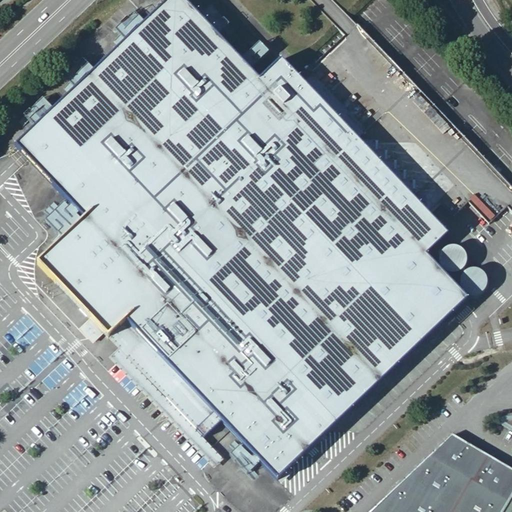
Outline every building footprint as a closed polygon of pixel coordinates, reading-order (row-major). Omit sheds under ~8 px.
[(165,401),(195,432),(203,441),(220,424),(276,483),(311,450),(322,440),(324,442),(326,439),(324,437),(452,316),(460,308),(465,303),(466,302),(425,259),(447,238),(426,216),(439,204),(453,218),(468,204),(488,226),(506,208),(511,202),(511,191),(499,178),(489,167),(356,27),(352,30),(307,73),(298,81),(280,62),(258,83),(179,0),(172,0),(169,3),(15,149),(22,156),(84,221),(37,266),(95,327),(87,335),(91,339),(95,344),(103,336),(107,340),(165,401)] [(447,263),(447,261),(447,260),(446,258),(445,257),(443,256),(441,256),(440,258),(439,259),(438,261),(439,263),(440,264),(442,265),(444,265),(445,265),(447,263)] [(471,270),(469,270),(468,271),(466,271),(465,272),(464,273),(462,274),(460,275),(459,278),(458,280),(457,282),(457,284),(457,287),(458,289),(459,291),(460,294),(462,295),(463,296),(465,297),(467,298),(469,298),(471,299),(473,298),(475,298),(476,298),(479,296),(480,295),(482,293),(483,292),(484,290),(485,287),(485,284),(485,281),(484,278),(483,276),(482,275),(480,273),(477,272),(475,271),(473,270),(471,270)] [(494,511),(511,482),(511,466),(450,432),(364,511),(494,511)] [(511,511),(511,482),(494,511),(511,511)]
